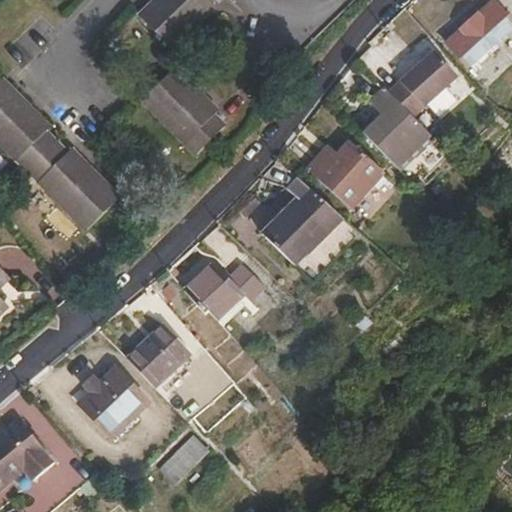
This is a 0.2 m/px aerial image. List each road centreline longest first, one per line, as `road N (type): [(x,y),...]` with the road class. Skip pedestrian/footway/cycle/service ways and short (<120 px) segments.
road 1 (residential): [(395,0),(274,150),(171,254),(0,391)]
road 2 (residential): [(97,119),(48,77),(112,0)]
